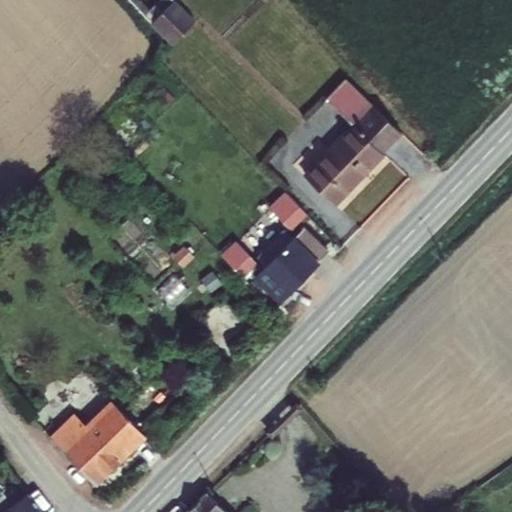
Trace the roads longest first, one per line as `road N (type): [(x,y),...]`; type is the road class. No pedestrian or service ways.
road 1 (tertiary): [(140,511),(511,126)]
road 2 (unclassified): [(0,415),(78,511)]
